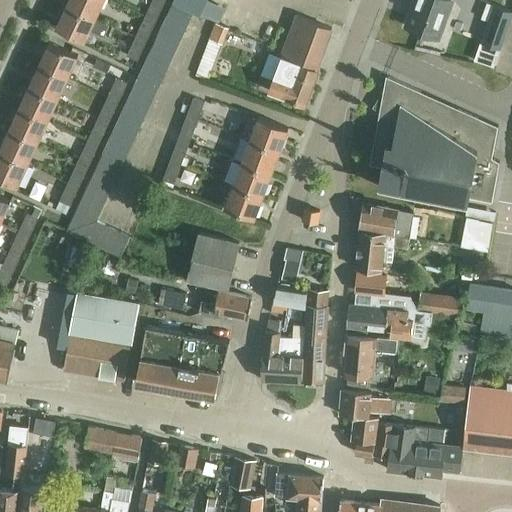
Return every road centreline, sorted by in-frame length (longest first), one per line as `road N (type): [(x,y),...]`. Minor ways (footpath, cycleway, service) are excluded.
road 1 (residential): [(321,454),(339,252),(325,131)]
road 2 (residential): [(233,428),(255,321),(325,131)]
road 3 (unclassified): [(151,415),(0,392)]
road 4 (residential): [(325,131),(375,0)]
road 5 (unclassified): [(464,498),(368,483),(333,464)]
